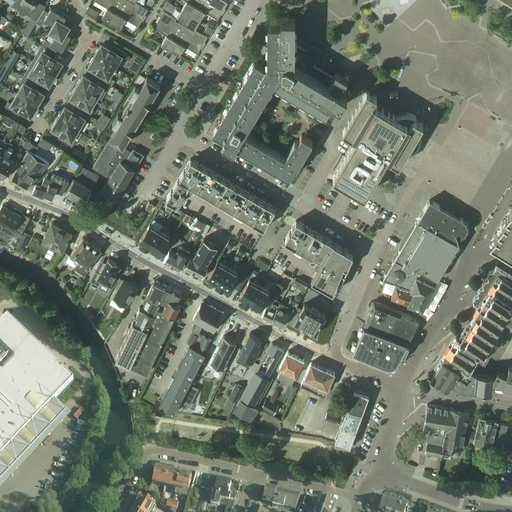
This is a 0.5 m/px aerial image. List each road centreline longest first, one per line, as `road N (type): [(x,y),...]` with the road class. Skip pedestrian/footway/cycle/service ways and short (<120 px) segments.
road 1 (tertiary): [(333,360),(0,185)]
road 2 (unknown): [(150,264),(114,351),(134,376),(155,372),(200,291)]
road 3 (residential): [(374,250),(177,133)]
road 4 (residential): [(253,473),(147,448),(110,511)]
road 5 (unclassified): [(397,389),(472,242)]
road 6 (residential): [(177,133),(253,0)]
road 7 (residential): [(458,91),(328,14)]
road 8 (residential): [(71,0),(87,41),(37,129)]
road 9 (tertiary): [(493,511),(372,473)]
